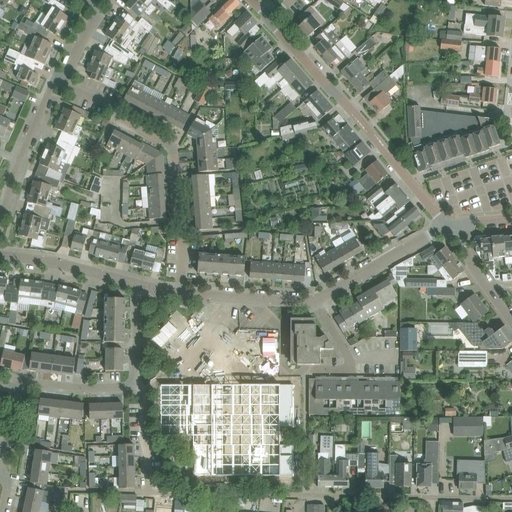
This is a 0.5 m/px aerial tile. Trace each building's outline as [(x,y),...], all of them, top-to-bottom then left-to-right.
[(53,8),(47,17),(63,27),(67,22),(66,21),(68,17),(60,12),(63,6),(54,0),(47,0),(45,3),(53,8)] [(152,13),(137,0),(130,0),(126,6),(139,18),(144,12),(149,16),(152,13)] [(137,0),(152,13),(156,8),(151,4),(154,0),(137,0)] [(157,0),(157,1),(170,13),(175,8),(172,5),(166,0),(165,0),(157,0)] [(196,0),(190,0),(191,21),(196,27),(204,18),(209,14),(210,13),(199,1),(198,2),(196,0)] [(219,27),(225,21),(230,16),(229,15),(239,5),(234,0),(228,0),(209,19),(217,27),(218,25),(219,27)] [(338,0),(323,0),(344,13),(350,8),(338,0)] [(381,3),(377,10),(382,13),(386,7),(381,3)] [(319,17),(317,15),(311,7),(298,18),(302,23),(297,27),(307,38),(320,26),(315,20),(319,17)] [(382,13),(377,10),(373,15),(378,19),(382,13)] [(114,20),(110,26),(126,37),(132,41),(141,27),(139,24),(138,24),(137,23),(138,23),(124,12),(120,19),(118,17),(115,21),(114,20)] [(245,35),(247,33),(257,23),(247,13),(227,32),(232,37),(240,30),(245,35)] [(464,33),(502,38),(504,18),(466,14),(464,33)] [(63,27),(47,17),(41,26),(47,31),(56,36),(58,32),(60,33),(63,27)] [(142,18),(138,23),(137,23),(138,24),(139,24),(141,27),(142,26),(148,32),(153,36),(157,31),(142,18)] [(19,25),(18,28),(18,29),(33,36),(39,25),(35,22),(34,24),(28,21),(26,25),(21,22),(19,25)] [(322,55),(340,40),(332,31),(335,28),(331,24),(325,30),(315,38),(319,43),(315,47),(318,51),(317,51),(320,56),(322,55)] [(113,41),(109,48),(122,55),(126,49),(121,46),(126,37),(110,26),(106,31),(107,32),(105,36),(113,41)] [(446,39),(461,41),(462,33),(447,31),(446,39)] [(237,44),(239,45),(244,49),(253,38),(247,33),(237,44)] [(149,34),(143,43),(150,46),(155,37),(149,34)] [(35,36),(30,47),(48,55),(51,48),(50,48),(52,44),(35,36)] [(355,52),(360,58),(379,41),(374,36),(355,52)] [(243,53),(248,58),(260,72),(274,60),(267,53),(272,49),(261,37),(243,53)] [(167,40),(165,44),(171,49),(174,45),(167,40)] [(340,40),(322,55),(323,57),(322,58),(326,63),(327,62),(330,65),(332,64),(336,68),(351,55),(339,41),(340,40)] [(440,49),(460,51),(461,43),(441,40),(440,49)] [(165,44),(163,47),(165,49),(164,51),(168,54),(171,49),(165,44)] [(474,60),(486,62),(486,61),(499,63),(501,49),(488,48),(476,46),(474,60)] [(20,55),(18,60),(22,62),(25,63),(31,66),(34,60),(43,64),(44,60),(46,61),(48,55),(30,47),(26,57),(20,55)] [(93,54),(90,60),(108,68),(113,58),(119,61),(122,55),(109,48),(105,54),(96,50),(94,54),(93,54)] [(22,62),(18,60),(10,57),(10,56),(7,55),(4,60),(8,62),(7,62),(16,66),(14,70),(20,72),(17,78),(35,86),(38,79),(36,79),(38,75),(23,68),(25,63),(22,62)] [(341,72),(350,82),(366,68),(358,58),(351,64),(351,63),(341,72)] [(108,68),(90,60),(87,67),(89,67),(87,71),(93,74),(90,79),(114,89),(116,84),(109,81),(113,70),(108,68)] [(276,83),(282,90),(301,72),(291,60),(280,70),(275,63),(265,72),(255,82),(260,88),(273,77),(277,82),(276,83)] [(486,61),(486,62),(485,69),(477,68),(476,75),(485,76),(497,77),(499,63),(486,61)] [(403,65),(389,76),(391,79),(394,76),(397,80),(403,75),(403,65)] [(370,83),(375,89),(389,76),(384,70),(374,78),(366,68),(350,82),(359,93),(370,83)] [(164,70),(161,75),(167,78),(170,73),(164,70)] [(301,72),(282,90),(280,91),(286,97),(287,96),(292,101),(299,95),(299,96),(312,84),(301,72)] [(389,76),(375,89),(363,98),(368,104),(370,103),(379,114),(391,103),(385,95),(397,85),(391,79),(389,76)] [(173,88),(178,90),(183,80),(179,78),(173,88)] [(183,80),(178,90),(179,91),(178,94),(182,96),(183,93),(189,83),(183,80)] [(226,82),(226,90),(237,90),(237,82),(226,82)] [(198,95),(197,95),(194,101),(204,106),(213,88),(203,83),(200,89),(201,90),(198,95)] [(124,100),(134,105),(141,91),(131,86),(124,100)] [(12,96),(25,102),(30,93),(16,87),(12,96)] [(192,92),(197,95),(198,95),(201,90),(200,89),(195,87),(192,92)] [(469,101),(473,102),(495,104),(496,89),(475,87),(474,94),(470,93),(469,101)] [(333,109),(317,90),(308,99),(304,102),(320,120),(333,109)] [(134,105),(143,110),(150,96),(141,91),(134,105)] [(459,97),(442,94),(440,104),(458,107),(459,97)] [(143,110),(153,115),(160,101),(150,96),(143,110)] [(153,115),(162,120),(170,106),(160,101),(153,115)] [(292,113),(296,109),(291,102),(275,117),(280,123),(292,113)] [(162,120),(172,125),(179,111),(170,106),(162,120)] [(477,154),(464,116),(420,111),(419,106),(407,107),(409,138),(410,138),(411,143),(408,144),(410,151),(412,150),(412,151),(414,150),(415,153),(413,154),(419,173),(431,169),(432,172),(467,160),(466,158),(477,154)] [(61,111),(58,118),(76,126),(81,116),(87,118),(89,113),(75,107),(73,112),(64,108),(62,112),(61,111)] [(179,111),(172,125),(182,130),(189,116),(179,111)] [(478,118),(464,116),(477,154),(489,150),(488,149),(478,118)] [(3,118),(0,123),(0,138),(8,142),(16,124),(3,118)] [(64,133),(60,141),(74,147),(78,138),(72,136),(76,126),(58,118),(55,124),(57,125),(55,129),(64,133)] [(493,119),(478,118),(488,149),(500,145),(492,123),(494,123),(493,119)] [(207,122),(206,124),(195,119),(187,135),(196,140),(212,130),(216,127),(207,122)] [(332,119),(323,127),(337,144),(343,151),(350,148),(352,146),(360,139),(347,124),(341,129),(332,119)] [(293,124),(295,135),(308,131),(317,129),(315,121),(308,123),(307,121),(293,124)] [(196,140),(197,151),(217,150),(216,138),(219,138),(218,126),(216,127),(212,130),(196,140)] [(107,145),(116,150),(124,136),(114,131),(107,145)] [(308,131),(295,135),(297,142),(310,139),(308,131)] [(116,150),(126,155),(134,141),(124,136),(116,150)] [(45,147),(42,154),(61,162),(66,164),(74,147),(60,141),(57,148),(48,144),(47,148),(45,147)] [(136,161),(137,160),(136,160),(143,146),(134,141),(126,155),(136,161)] [(354,166),(370,153),(362,143),(346,156),(354,166)] [(137,160),(147,165),(163,154),(152,148),(151,151),(148,149),(149,147),(144,144),(143,146),(136,160),(137,160)] [(197,151),(198,162),(217,160),(217,150),(197,151)] [(325,161),(325,160),(335,158),(334,152),(317,154),(318,162),(325,161)] [(47,172),(45,177),(60,182),(60,181),(63,182),(70,166),(66,164),(61,162),(42,154),(39,160),(41,160),(39,164),(46,167),(45,170),(44,170),(47,172)] [(147,165),(148,176),(162,175),(164,175),(164,169),(161,170),(161,166),(164,166),(163,154),(147,165)] [(217,160),(198,162),(199,173),(218,171),(217,160)] [(368,174),(358,182),(355,179),(348,185),(356,195),(363,189),(366,192),(388,174),(377,160),(365,170),(368,174)] [(306,171),(304,165),(294,167),(296,173),(306,171)] [(146,177),(147,187),(163,186),(162,175),(148,176),(146,177)] [(192,176),(193,187),(209,186),(208,175),(192,176)] [(31,185),(29,192),(48,197),(50,190),(57,192),(58,187),(60,182),(45,177),(43,184),(33,181),(32,185),(31,185)] [(95,177),(90,192),(99,195),(101,190),(102,180),(95,177)] [(370,202),(378,212),(403,192),(396,184),(384,193),(383,192),(370,202)] [(147,187),(148,198),(164,197),(163,186),(147,187)] [(193,187),(194,198),(210,197),(209,186),(193,187)] [(365,197),(370,203),(370,202),(383,192),(378,186),(365,197)] [(29,192),(27,198),(29,199),(27,203),(37,205),(36,211),(50,215),(50,214),(60,217),(63,208),(52,206),(52,204),(47,202),(48,197),(29,192)] [(403,192),(378,212),(382,217),(395,207),(398,211),(410,201),(403,192)] [(148,198),(149,209),(165,207),(164,197),(148,198)] [(194,198),(195,209),(211,208),(210,197),(194,198)] [(71,204),(69,212),(77,214),(79,206),(71,204)] [(388,228),(387,228),(390,231),(394,236),(421,215),(414,206),(398,219),(388,228)] [(165,207),(149,209),(150,220),(166,218),(165,207)] [(195,209),(195,220),(212,218),(211,208),(195,209)] [(95,219),(97,219),(100,220),(101,211),(91,209),(89,214),(96,216),(95,219)] [(22,218),(20,225),(39,230),(40,229),(47,231),(50,220),(49,220),(50,215),(36,211),(33,210),(31,216),(24,214),(23,218),(22,218)] [(313,220),(328,221),(329,210),(314,210),(313,220)] [(385,221),(386,222),(388,228),(398,219),(394,214),(385,221)] [(212,218),(195,220),(196,231),(213,229),(212,218)] [(385,221),(369,223),(381,238),(385,235),(390,231),(387,228),(388,228),(386,222),(385,221)] [(354,234),(348,224),(343,227),(350,237),(354,234)] [(39,230),(20,225),(18,231),(20,231),(19,235),(32,239),(31,245),(41,248),(44,238),(38,236),(39,230)] [(84,244),(90,245),(91,245),(94,232),(83,229),(82,235),(74,233),(70,249),(82,252),(84,244)] [(94,256),(106,259),(110,243),(103,241),(105,235),(94,232),(91,245),(90,245),(88,254),(95,255),(94,256)] [(498,236),(491,237),(493,258),(494,258),(504,257),(504,259),(505,259),(502,233),(497,234),(498,236)] [(507,233),(502,233),(505,259),(511,257),(511,236),(508,237),(507,233)] [(234,238),(234,234),(224,235),(225,242),(234,242),(234,238)] [(493,258),(491,237),(491,234),(486,235),(486,236),(478,236),(474,241),(474,243),(475,243),(476,252),(478,252),(478,255),(482,261),(483,260),(484,263),(489,272),(490,272),(491,274),(495,280),(500,280),(500,275),(495,276),(493,260),(494,260),(494,258),(493,258)] [(64,235),(64,237),(61,247),(67,249),(70,237),(64,235)] [(355,238),(345,243),(353,257),(363,251),(355,238)] [(126,255),(129,241),(123,240),(121,246),(110,243),(106,259),(117,262),(123,263),(126,255)] [(130,265),(141,268),(146,251),(135,248),(136,243),(129,241),(126,255),(132,256),(130,265)] [(345,243),(335,249),(343,262),(353,257),(345,243)] [(435,266),(438,270),(454,258),(445,247),(437,253),(432,247),(420,254),(424,261),(431,258),(436,265),(435,266)] [(146,251),(141,268),(152,271),(154,262),(161,264),(165,250),(159,248),(157,254),(146,251)] [(335,249),(326,254),(334,268),(343,262),(335,249)] [(334,268),(326,254),(321,257),(319,253),(314,256),(316,260),(324,273),(334,268)] [(212,274),(220,275),(222,256),(199,254),(197,273),(207,274),(206,276),(211,277),(212,274)] [(222,256),(220,275),(229,275),(229,278),(234,279),(234,276),(244,277),(245,257),(222,256)] [(438,271),(446,281),(453,280),(465,271),(454,257),(454,258),(438,270),(438,271)] [(249,278),(260,279),(262,263),(251,262),(249,278)] [(260,279),(271,280),(272,264),(262,263),(260,279)] [(271,280),(282,280),(283,265),(272,264),(271,280)] [(282,280),(293,281),(294,265),(283,265),(282,280)] [(294,265),(293,281),(304,282),(305,266),(294,265)] [(393,276),(397,283),(400,288),(407,288),(420,288),(425,289),(431,289),(436,289),(436,288),(437,288),(437,280),(407,280),(407,267),(394,267),(394,268),(390,270),(393,276)] [(371,287),(371,288),(381,305),(397,296),(391,286),(397,283),(393,276),(392,276),(392,275),(380,282),(381,284),(372,289),(371,287)] [(5,300),(11,301),(13,288),(6,287),(7,278),(0,277),(0,302),(5,303),(5,300)] [(29,306),(30,299),(32,281),(20,280),(19,289),(13,288),(11,301),(10,310),(16,311),(17,310),(17,304),(29,306)] [(40,306),(47,307),(51,284),(44,283),(32,281),(30,299),(41,300),(40,306)] [(54,303),(65,306),(70,288),(59,286),(51,284),(47,307),(53,308),(54,303)] [(70,288),(65,306),(77,309),(75,314),(82,316),(83,312),(85,302),(87,294),(81,292),(70,288)] [(356,299),(358,302),(359,302),(368,318),(384,309),(381,305),(371,288),(372,290),(356,299)] [(455,288),(437,288),(436,288),(436,289),(436,295),(436,296),(454,296),(455,288)] [(91,291),(87,308),(92,309),(97,292),(91,291)] [(461,306),(455,311),(462,320),(468,315),(473,322),(479,318),(487,312),(475,295),(467,301),(461,305),(461,306)] [(107,317),(106,320),(125,321),(125,313),(128,313),(128,307),(125,307),(125,299),(107,298),(107,302),(105,302),(105,312),(104,317),(107,317)] [(359,302),(358,302),(350,307),(349,308),(358,322),(357,322),(358,324),(368,318),(359,302)] [(349,308),(350,307),(349,306),(339,312),(341,315),(338,317),(340,320),(336,322),(343,333),(353,327),(352,325),(357,322),(358,322),(349,308)] [(106,343),(107,343),(107,342),(119,343),(124,343),(124,334),(127,334),(127,329),(125,329),(125,321),(106,320),(106,325),(104,325),(104,339),(106,339),(106,343)] [(297,365),(302,365),(320,365),(320,357),(337,357),(338,359),(339,359),(325,334),(324,335),(326,338),(325,339),(315,339),(315,326),(312,325),(312,320),(291,320),(291,326),(295,326),(295,331),(291,331),(291,362),(297,362),(297,365)] [(454,332),(459,328),(456,323),(448,323),(454,332)] [(456,323),(459,328),(472,347),(474,348),(478,347),(480,350),(488,350),(503,349),(511,342),(511,336),(505,326),(494,333),(492,331),(492,330),(488,329),(484,331),(482,328),(480,329),(476,323),(456,323)] [(406,340),(403,340),(403,351),(415,351),(415,330),(406,330),(406,340)] [(0,338),(0,360),(1,360),(0,366),(4,367),(4,368),(11,369),(14,353),(4,351),(4,348),(5,341),(7,333),(2,331),(0,338)] [(355,338),(348,341),(351,347),(358,343),(355,338)] [(106,349),(105,360),(122,360),(122,349),(119,349),(119,343),(107,342),(107,343),(107,349),(106,349)] [(487,352),(459,352),(459,354),(459,360),(463,360),(463,366),(486,366),(487,366),(487,352)] [(29,369),(29,367),(31,354),(25,353),(25,356),(14,353),(11,369),(18,371),(18,370),(22,370),(22,368),(29,369)] [(29,369),(40,371),(42,355),(31,353),(31,354),(29,367),(29,369)] [(40,371),(51,372),(53,356),(42,355),(40,371)] [(51,372),(62,374),(64,358),(53,356),(51,372)] [(64,358),(62,374),(73,375),(75,359),(64,358)] [(122,360),(105,360),(105,371),(122,371),(122,360)] [(491,380),(497,381),(500,369),(493,368),(491,380)] [(403,380),(415,380),(415,369),(403,369),(403,380)] [(309,415),(329,415),(330,408),(323,408),(323,400),(330,400),(330,379),(329,379),(329,382),(321,382),(321,379),(321,377),(315,377),(315,380),(309,380),(309,379),(309,415)] [(343,415),(344,378),(338,378),(338,379),(339,379),(339,382),(330,382),(330,379),(330,400),(336,400),(336,408),(330,408),(329,415),(339,415),(339,412),(343,412),(343,415)] [(344,378),(343,415),(344,415),(348,415),(358,415),(358,408),(351,408),(351,400),(358,400),(358,379),(357,379),(357,382),(349,382),(349,379),(349,378),(344,378)] [(371,415),(372,378),(366,378),(366,379),(367,379),(367,382),(358,382),(358,379),(358,400),(364,400),(364,408),(358,408),(358,415),(367,415),(367,412),(371,412),(371,415)] [(372,378),(371,415),(372,415),(376,416),(385,416),(386,408),(379,408),(379,400),(386,400),(386,379),(385,379),(385,382),(377,382),(377,379),(377,378),(372,378)] [(386,408),(385,416),(395,416),(395,412),(400,412),(400,378),(394,378),(394,379),(395,379),(395,382),(386,382),(386,379),(386,400),(392,400),(392,408),(386,408)] [(280,444),(280,427),(293,427),(293,385),(230,385),(160,385),(160,437),(180,437),(186,437),(192,437),(192,449),(192,477),(293,477),(293,444),(280,444)] [(38,415),(49,416),(51,400),(40,399),(38,415)] [(49,416),(60,418),(62,401),(51,400),(49,416)] [(60,418),(71,419),(73,403),(62,401),(60,418)] [(73,403),(71,419),(82,420),(84,404),(73,403)] [(122,403),(111,404),(112,419),(123,419),(122,403)] [(101,419),(100,404),(89,404),(90,420),(101,419)] [(111,404),(100,404),(101,419),(112,419),(111,404)] [(445,408),(445,417),(456,417),(456,408),(445,408)] [(483,418),(453,418),(453,434),(483,434),(483,418)] [(427,420),(427,432),(437,431),(437,419),(427,420)] [(440,430),(439,455),(449,455),(449,430),(440,430)] [(327,458),(332,458),(333,437),(320,437),(320,454),(328,454),(327,458)] [(511,437),(504,439),(504,438),(484,440),(484,456),(507,449),(507,450),(511,448),(511,437)] [(426,460),(424,461),(424,465),(417,465),(417,487),(418,487),(419,488),(420,488),(422,488),(423,488),(424,487),(431,487),(431,473),(438,473),(439,442),(428,442),(428,460),(426,460)] [(484,453),(484,444),(475,444),(475,453),(484,453)] [(118,445),(118,456),(134,456),(134,445),(118,445)] [(333,475),(333,488),(348,488),(348,478),(349,464),(349,461),(345,461),(345,445),(335,445),(335,461),(337,461),(337,464),(337,475),(333,475)] [(35,450),(34,461),(49,463),(51,452),(35,450)] [(333,488),(333,475),(329,474),(329,465),(329,460),(327,460),(327,458),(328,454),(320,454),(318,454),(318,464),(318,474),(318,487),(333,488)] [(365,488),(383,488),(383,473),(378,473),(378,454),(366,454),(364,454),(358,454),(357,473),(358,473),(358,472),(358,471),(365,471),(365,473),(365,488)] [(118,456),(119,467),(134,467),(134,456),(118,456)] [(396,474),(396,484),(396,486),(410,487),(411,465),(400,465),(400,459),(397,456),(390,456),(389,474),(396,474)] [(34,461),(32,472),(48,474),(49,463),(34,461)] [(466,467),(457,467),(456,479),(459,479),(459,489),(476,490),(476,484),(485,484),(485,461),(466,461),(466,467)] [(119,467),(119,478),(135,477),(134,467),(119,467)] [(48,474),(32,472),(30,483),(46,485),(48,474)] [(135,477),(119,478),(119,489),(135,489),(135,477)] [(26,499),(41,502),(48,503),(50,493),(28,488),(26,499)] [(136,500),(137,495),(120,495),(120,504),(136,504),(135,511),(143,511),(144,501),(136,500)] [(26,499),(24,509),(36,511),(38,511),(41,502),(26,499)] [(176,499),(174,511),(192,511),(194,500),(176,499)] [(441,511),(474,511),(475,507),(462,507),(462,502),(442,502),(441,511)]
